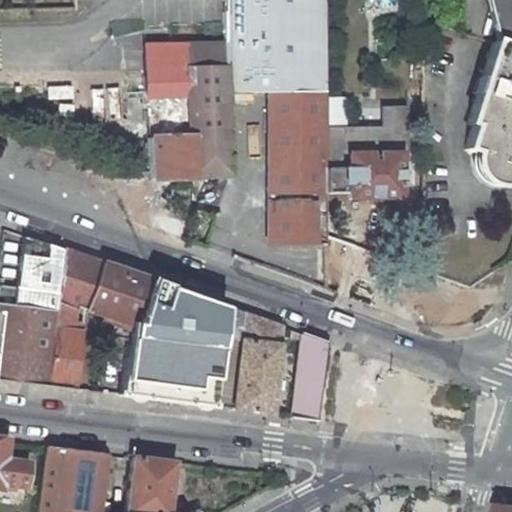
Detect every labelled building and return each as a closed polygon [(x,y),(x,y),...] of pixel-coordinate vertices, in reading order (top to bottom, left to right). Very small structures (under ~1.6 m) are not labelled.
[(227,0),(229,93),(266,92),(265,193),(324,193),(324,125),(323,0),(227,0)] [(511,0),(483,0),(494,42),(511,47),(511,0)] [(511,175),(511,47),(494,42),(493,42),(481,78),(477,77),(472,93),(476,94),(467,124),(472,126),(465,149),(481,155),(480,159),(481,165),(483,171),(488,175),(487,177),(499,181),(511,175)] [(324,125),(324,193),(344,193),(344,201),(402,200),(402,152),(382,152),(382,142),(370,142),(370,132),(346,132),(346,125),(324,125)] [(60,250),(20,236),(15,288),(57,294),(58,286),(56,286),(60,250)] [(150,281),(60,250),(56,286),(58,286),(57,294),(54,313),(55,314),(46,387),(73,391),(80,334),(72,333),(75,312),(76,307),(83,310),(128,326),(129,325),(134,327),(150,281)] [(224,307),(150,281),(134,327),(129,325),(128,326),(127,336),(119,396),(211,408),(224,307)] [(0,381),(46,387),(55,314),(54,313),(57,294),(15,288),(0,286),(0,381)] [(280,327),(224,307),(211,408),(270,415),(280,327)] [(320,387),(327,344),(302,335),(289,418),(315,421),(320,387)] [(2,462),(4,442),(0,441),(0,485),(21,488),(24,465),(2,462)] [(97,511),(105,454),(44,447),(35,511),(97,511)] [(166,511),(172,463),(130,458),(123,511),(198,511),(197,509),(188,511),(166,511)]
